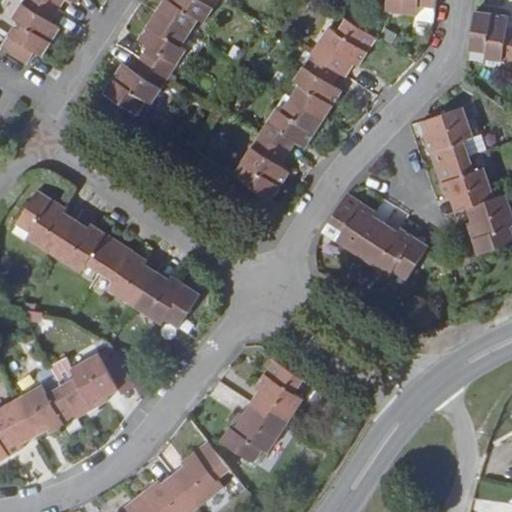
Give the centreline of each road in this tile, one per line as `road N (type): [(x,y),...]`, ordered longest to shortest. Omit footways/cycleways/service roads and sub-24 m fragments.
road 1 (unclassified): [(463,0),(440,72),(347,171),(285,273)]
road 2 (unclassified): [(259,310),(133,455),(80,492),(30,511)]
road 3 (residential): [(272,295),(31,145)]
road 4 (residential): [(436,377),(285,273)]
road 5 (residential): [(259,310),(404,407)]
road 6 (residential): [(31,145),(125,0)]
road 7 (residential): [(456,511),(471,438),(436,377)]
road 8 (secondary): [(328,511),(404,407)]
